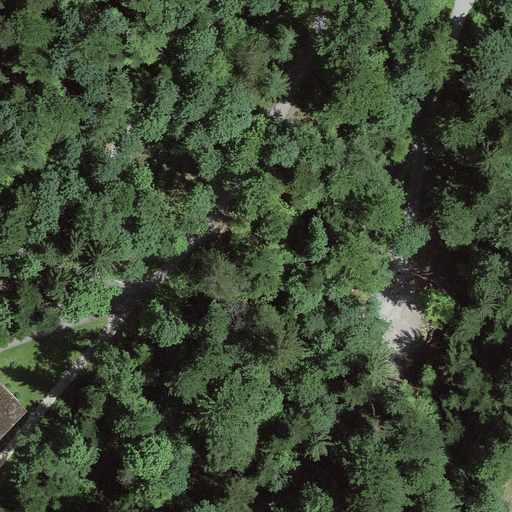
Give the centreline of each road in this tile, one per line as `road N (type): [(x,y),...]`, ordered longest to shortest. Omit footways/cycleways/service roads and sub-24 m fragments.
road 1 (track): [(262,511),(383,381),(402,330),(404,267),(431,131)]
road 2 (track): [(133,299),(0,461)]
